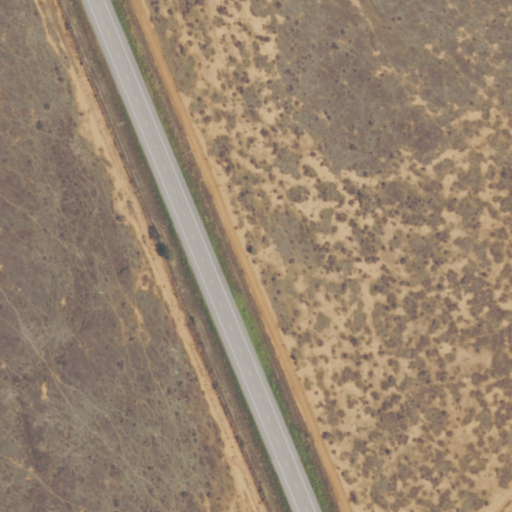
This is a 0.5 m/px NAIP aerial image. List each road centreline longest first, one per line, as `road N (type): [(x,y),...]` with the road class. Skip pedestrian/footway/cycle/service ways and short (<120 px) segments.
road 1 (track): [(353,511),(139,0)]
road 2 (track): [(47,0),(260,511)]
road 3 (primary): [(308,511),(97,0)]
